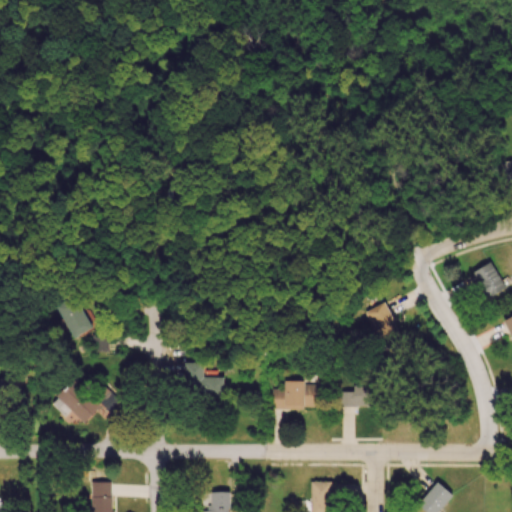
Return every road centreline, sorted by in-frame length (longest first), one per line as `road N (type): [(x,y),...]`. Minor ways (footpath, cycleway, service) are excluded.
road 1 (residential): [(511,452),(0,452)]
road 2 (residential): [(489,452),(480,380),(422,277),(379,152)]
road 3 (residential): [(160,210),(157,452)]
